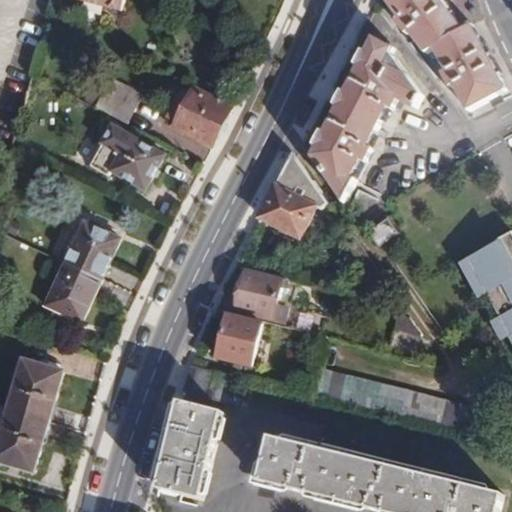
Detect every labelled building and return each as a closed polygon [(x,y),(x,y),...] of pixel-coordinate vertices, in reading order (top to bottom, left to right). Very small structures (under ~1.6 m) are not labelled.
[(125,0),(70,0),(122,12),(125,0)] [(470,112),(509,92),(474,26),(464,30),(442,0),(385,0),(401,20),(397,24),(407,36),(411,34),(428,56),(437,51),(448,73),(444,75),(452,89),(456,87),(470,112)] [(475,0),(460,0),(464,21),(479,18),(475,0)] [(343,101),(314,158),(345,202),(357,182),(354,180),(364,163),(368,164),(375,151),(371,148),(390,109),(396,111),(400,103),(415,110),(422,98),(393,56),(397,49),(375,39),(343,101)] [(143,96),(111,79),(96,108),(128,125),(143,96)] [(212,148),(233,109),(194,87),(175,128),(212,148)] [(122,155),(112,173),(146,192),(166,156),(133,137),(115,126),(104,144),(122,155)] [(274,191),(260,220),(301,240),(318,208),(306,200),(315,183),(293,152),(274,191)] [(368,233),(378,247),(398,235),(388,219),(368,233)] [(83,222),(65,264),(103,280),(121,239),(83,222)] [(511,239),(461,268),(511,358),(511,239)] [(103,280),(65,264),(46,307),(83,325),(103,280)] [(235,314),(285,325),(290,309),(279,306),(285,280),(247,270),(235,314)] [(423,335),(412,319),(397,315),(390,348),(417,355),(423,335)] [(263,324),(228,316),(218,360),(254,368),(263,324)] [(8,410),(50,424),(65,372),(23,359),(8,410)] [(234,377),(192,366),(184,392),(228,404),(234,377)] [(467,435),(473,408),(317,368),(311,396),(467,435)] [(224,415),(180,404),(167,454),(158,491),(203,502),(212,466),(224,415)] [(0,463),(35,474),(50,424),(8,410),(0,435),(0,463)] [(271,437),(260,482),(306,494),(372,511),(376,511),(501,511),(506,496),(271,437)]
